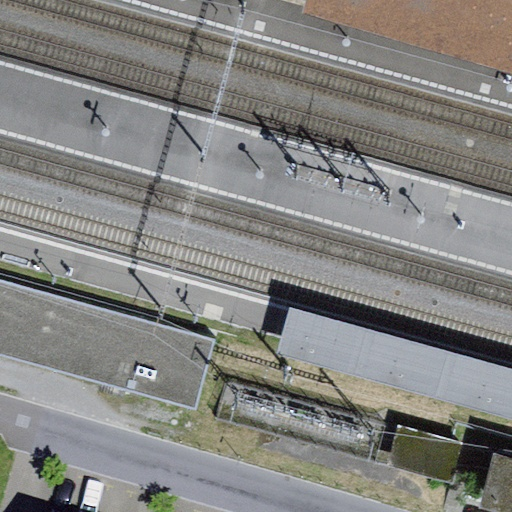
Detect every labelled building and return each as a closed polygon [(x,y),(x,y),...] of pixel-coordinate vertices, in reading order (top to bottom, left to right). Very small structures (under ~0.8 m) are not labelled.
[(511,0),(309,0),(307,7),(511,64),(511,0)] [(216,328),(0,269),(0,344),(196,398),(216,328)] [(511,374),(273,308),(261,344),(511,412),(511,374)] [(464,435),(399,418),(389,456),(454,473),(464,435)] [(511,442),(493,437),(479,489),(511,497),(511,442)]
